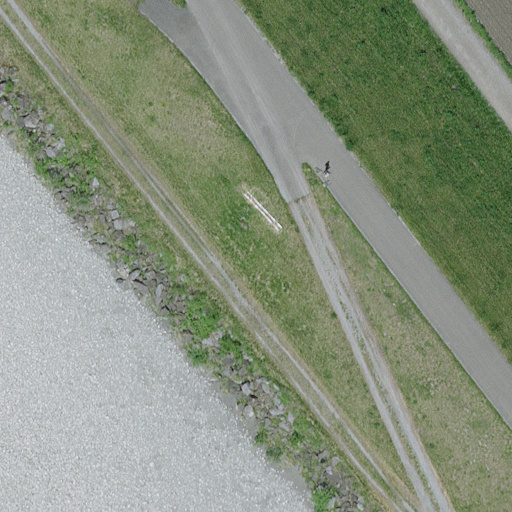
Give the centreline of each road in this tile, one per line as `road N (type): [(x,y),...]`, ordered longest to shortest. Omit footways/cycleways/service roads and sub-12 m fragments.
road 1 (track): [(0,0),(40,66),(408,511)]
road 2 (track): [(438,511),(252,95),(129,0)]
road 3 (track): [(423,0),(511,116)]
